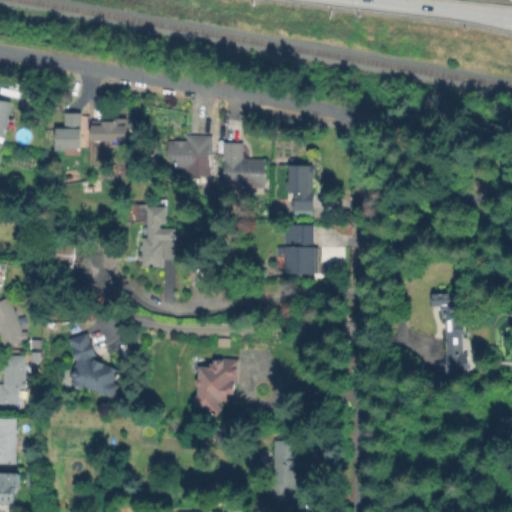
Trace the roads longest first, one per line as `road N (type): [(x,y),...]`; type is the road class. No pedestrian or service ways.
road 1 (residential): [(356,511),(366,119)]
road 2 (residential): [(0,50),(366,119)]
